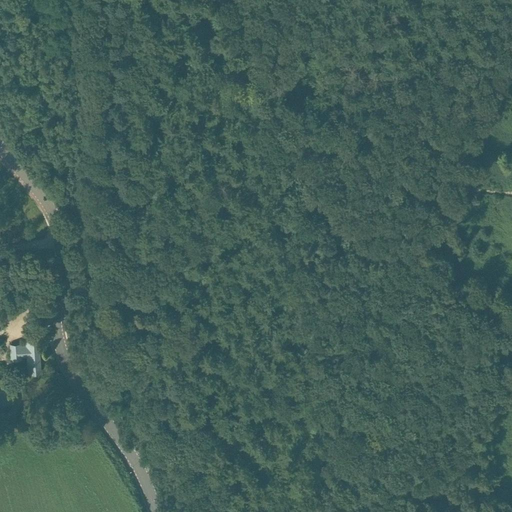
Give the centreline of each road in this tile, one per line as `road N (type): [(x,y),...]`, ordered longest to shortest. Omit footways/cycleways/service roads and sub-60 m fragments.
road 1 (track): [(228,0),(313,199),(424,248),(511,302)]
road 2 (secondary): [(155,511),(136,464),(60,350),(64,239),(50,207),(0,146)]
road 3 (track): [(0,244),(136,235),(226,240),(313,199)]
road 4 (track): [(368,377),(313,199)]
road 5 (track): [(312,511),(368,377)]
road 6 (track): [(368,377),(418,511)]
road 7 (track): [(424,248),(368,377)]
